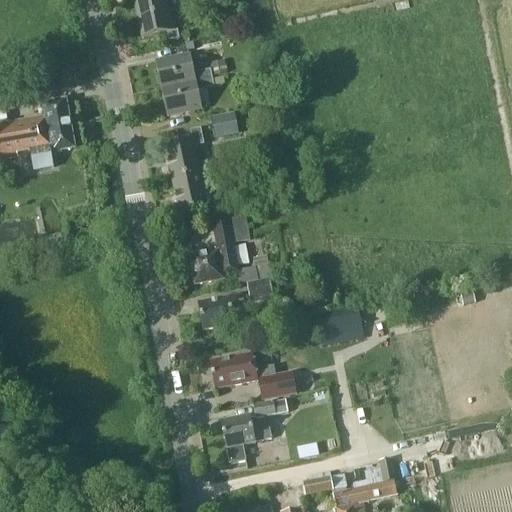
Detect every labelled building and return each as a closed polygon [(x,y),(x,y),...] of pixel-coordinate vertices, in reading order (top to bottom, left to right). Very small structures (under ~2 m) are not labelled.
[(131,0),(135,19),(166,12),(163,0),(131,0)] [(166,12),(135,19),(139,38),(165,33),(166,40),(176,38),(175,31),(170,32),(166,12)] [(151,63),(156,91),(208,81),(206,72),(192,75),(188,55),(151,63)] [(212,77),(227,74),(224,62),(209,66),(212,77)] [(208,81),(156,91),(162,118),(198,110),(195,93),(210,89),(208,81)] [(73,150),(65,101),(41,105),(43,119),(0,126),(0,161),(17,159),(16,153),(25,151),(26,151),(31,150),(35,173),(53,170),(51,154),(52,153),(53,153),(73,150)] [(238,135),(236,127),(234,114),(211,118),(215,139),(238,135)] [(198,175),(196,166),(193,149),(203,147),(200,131),(190,133),(192,139),(162,145),(169,180),(198,175)] [(198,175),(169,180),(176,216),(205,210),(199,182),(209,180),(206,164),(196,166),(198,175)] [(228,216),(226,205),(205,209),(207,220),(228,216)] [(248,244),(243,215),(211,221),(216,252),(187,257),(192,286),(222,281),(221,276),(235,274),(231,247),(248,244)] [(270,278),(266,257),(252,260),(254,269),(236,272),(238,285),(270,278)] [(272,306),(267,282),(245,286),(247,296),(241,297),(240,295),(196,304),(202,333),(246,324),(244,312),(272,306)] [(363,339),(359,317),(357,309),(357,306),(318,314),(325,346),(363,339)] [(315,330),(312,314),(299,317),(302,332),(315,330)] [(256,371),(252,355),(208,363),(213,392),(259,383),(263,403),(296,395),(291,374),(276,377),(274,367),(256,371)] [(286,413),(284,402),(272,404),(252,407),(254,419),(286,413)] [(250,429),(248,418),(219,423),(227,466),(244,463),(241,447),(253,445),(254,443),(269,440),(267,426),(250,429)] [(350,477),(354,490),(331,496),(334,511),(362,511),(361,504),(397,495),(389,461),(378,463),(380,470),(350,477)] [(332,492),(329,479),(328,474),(301,479),(304,498),(332,492)]
